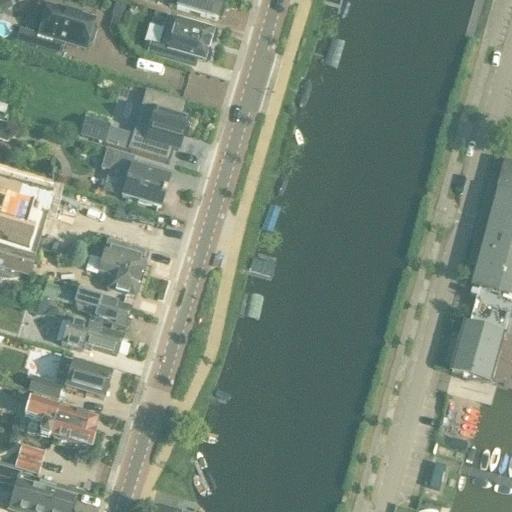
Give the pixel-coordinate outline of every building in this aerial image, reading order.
[(215,24),(222,3),(212,0),(170,0),(168,8),(215,24)] [(115,6),(111,18),(122,21),(125,9),(115,6)] [(91,45),(95,33),(94,29),(91,29),(93,23),(47,9),(39,38),(19,32),(14,50),(41,59),(46,41),(84,53),(86,47),(88,47),(91,45)] [(150,48),(147,58),(152,61),(171,66),(174,56),(204,64),(213,33),(167,20),(158,50),(150,48)] [(145,95),(127,154),(168,167),(173,151),(177,153),(186,122),(182,121),(186,108),(145,95)] [(85,123),(81,138),(103,145),(108,130),(85,123)] [(0,124),(0,143),(6,145),(11,128),(0,124)] [(107,153),(101,172),(124,179),(118,200),(159,212),(168,181),(131,170),(134,161),(107,153)] [(481,289),(511,297),(511,169),(509,169),(493,229),(490,229),(486,244),(489,244),(477,288),(481,289)] [(0,251),(34,262),(35,262),(36,256),(34,255),(39,235),(38,235),(38,236),(30,234),(36,213),(46,216),(46,217),(48,218),(50,211),(47,211),(53,191),(0,174),(0,251)] [(134,300),(145,264),(143,263),(145,255),(108,243),(98,274),(111,278),(107,292),(134,300)] [(0,270),(29,280),(34,262),(0,251),(0,270)] [(78,297),(46,287),(42,300),(92,315),(90,322),(125,332),(131,312),(78,296),(78,297)] [(503,338),(511,304),(511,297),(481,289),(471,329),(466,328),(453,376),(492,386),(506,338),(503,338)] [(41,302),(37,315),(45,318),(49,305),(41,302)] [(88,330),(67,324),(59,349),(81,355),(83,349),(84,349),(117,359),(122,340),(88,330)] [(69,379),(66,391),(103,403),(111,378),(73,366),(61,363),(57,375),(69,379)] [(58,402),(61,390),(33,381),(30,394),(58,402)] [(89,451),(94,434),(93,433),(96,423),(29,403),(24,420),(41,425),(38,437),(41,440),(47,442),(51,439),(89,451)] [(38,478),(44,455),(20,449),(14,472),(38,478)] [(437,467),(430,490),(440,493),(445,474),(446,470),(437,467)] [(0,486),(15,491),(9,511),(70,511),(74,501),(53,495),(54,490),(40,485),(38,491),(18,484),(21,475),(0,469),(0,486)]
